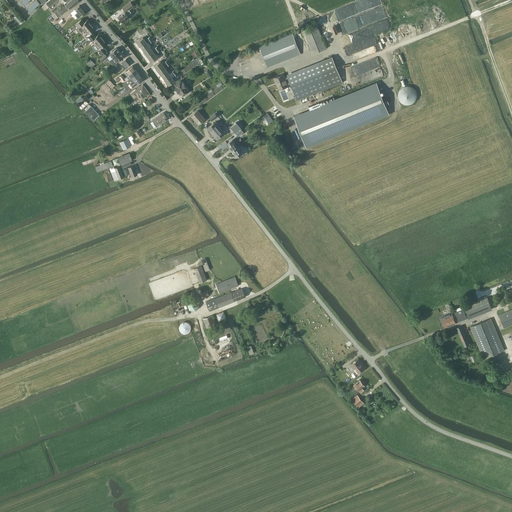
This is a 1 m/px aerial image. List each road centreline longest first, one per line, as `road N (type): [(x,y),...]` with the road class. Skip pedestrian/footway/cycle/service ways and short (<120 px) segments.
road 1 (residential): [(294,268),(83,0)]
road 2 (unclassified): [(511,457),(416,415),(294,268)]
road 3 (track): [(341,69),(475,14),(511,111)]
road 4 (track): [(0,378),(140,323),(209,313)]
